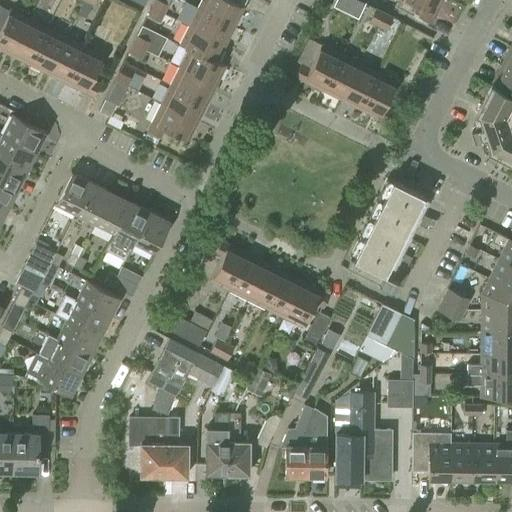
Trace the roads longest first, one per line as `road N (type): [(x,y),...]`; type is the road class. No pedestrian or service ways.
road 1 (residential): [(85,511),(86,417),(190,197)]
road 2 (residential): [(468,175),(418,150),(492,0)]
road 3 (residential): [(0,268),(68,137)]
road 4 (residential): [(407,301),(468,175)]
road 5 (residential): [(190,197),(68,137)]
road 6 (residential): [(367,139),(245,81)]
road 7 (residential): [(214,511),(85,511)]
